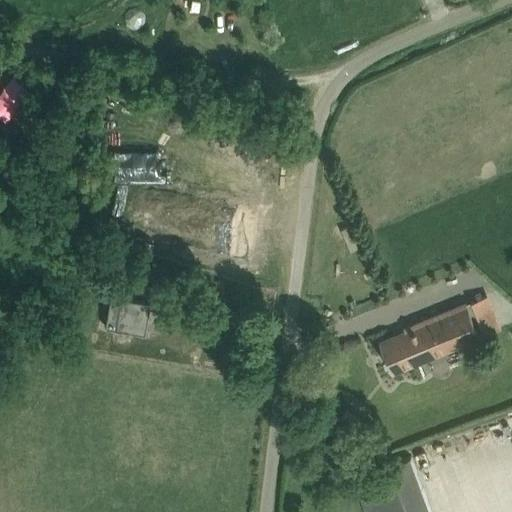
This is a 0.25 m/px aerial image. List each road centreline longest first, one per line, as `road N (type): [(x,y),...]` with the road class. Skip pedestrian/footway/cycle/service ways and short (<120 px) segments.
road 1 (unclassified): [(265,511),(317,116),(363,58),(500,0)]
road 2 (track): [(0,47),(265,84),(350,67)]
